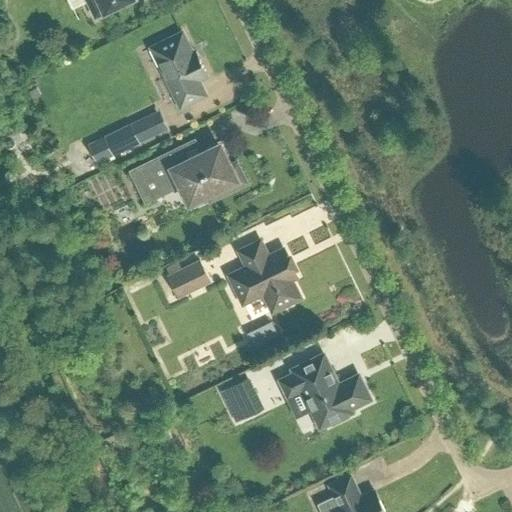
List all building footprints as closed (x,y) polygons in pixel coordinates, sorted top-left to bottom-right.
[(88,0),(95,15),(127,0),(88,0)] [(182,32),(157,44),(164,59),(159,62),(158,65),(163,75),(166,77),(181,106),(205,94),(198,80),(208,75),(196,50),(192,52),(182,32)] [(104,135),(88,143),(97,161),(103,158),(105,157),(139,140),(130,122),(104,135)] [(177,147),(130,170),(146,202),(164,193),(182,184),(190,202),(206,194),(210,200),(223,193),(246,182),(236,161),(230,165),(220,144),(203,152),(196,138),(177,147)] [(297,276),(283,248),(268,255),(260,240),(240,250),(247,265),(230,274),(243,302),(264,292),(272,310),(300,297),(291,279),(297,276)] [(167,274),(178,297),(211,281),(200,258),(167,274)] [(349,407),(369,398),(361,380),(341,390),(323,354),(293,369),(295,372),(280,379),(288,395),(303,388),(321,426),(330,421),(332,424),(349,416),(347,413),(351,411),(349,407)] [(265,407),(249,376),(220,391),(235,421),(265,407)] [(327,483),(333,496),(317,503),(321,511),(385,511),(373,487),(361,493),(351,472),(327,483)]
